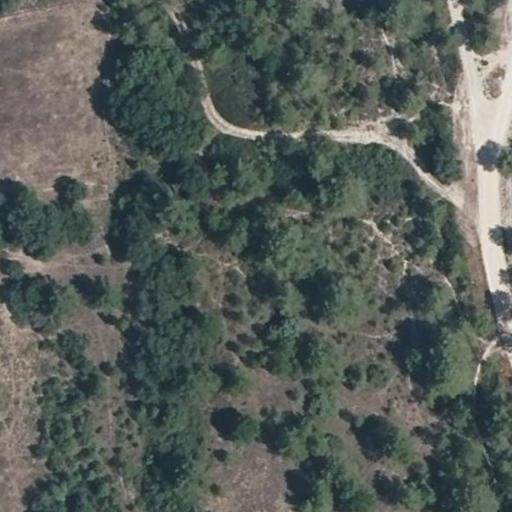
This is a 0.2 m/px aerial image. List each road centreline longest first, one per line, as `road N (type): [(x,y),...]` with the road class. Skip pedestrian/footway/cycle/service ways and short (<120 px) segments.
road 1 (track): [(455,0),(489,170)]
road 2 (track): [(489,170),(500,297),(511,330)]
